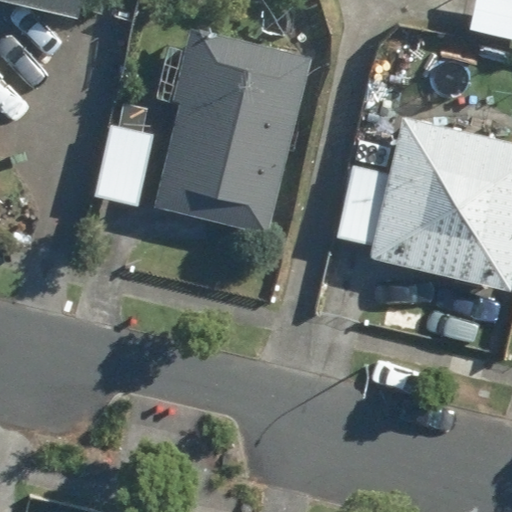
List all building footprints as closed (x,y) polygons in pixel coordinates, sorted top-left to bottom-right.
[(4,0),(75,16),(79,0),(4,0)] [(511,0),(467,0),(464,39),(511,44),(511,0)] [(302,54),(190,29),(150,209),(262,234),(302,54)] [(511,261),(511,140),(396,114),(364,257),(506,289),(511,261)] [(152,126),(111,118),(96,202),(136,210),(152,126)]
